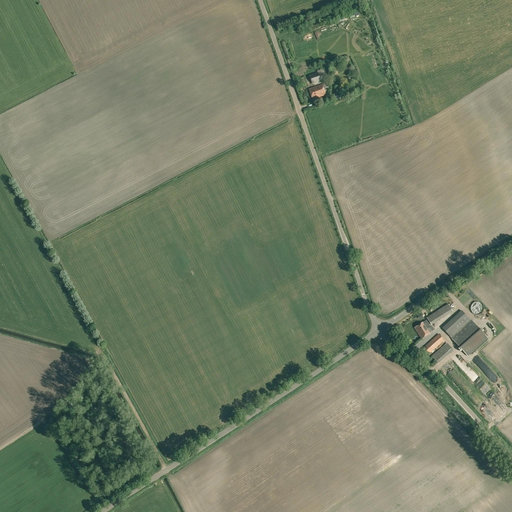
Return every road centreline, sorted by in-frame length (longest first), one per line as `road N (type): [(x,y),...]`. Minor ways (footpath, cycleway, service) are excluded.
road 1 (unclassified): [(378,330),(260,0)]
road 2 (unclassified): [(102,511),(378,330)]
road 3 (unclassified): [(511,457),(437,375),(378,330)]
road 4 (unclassified): [(378,330),(511,244)]
